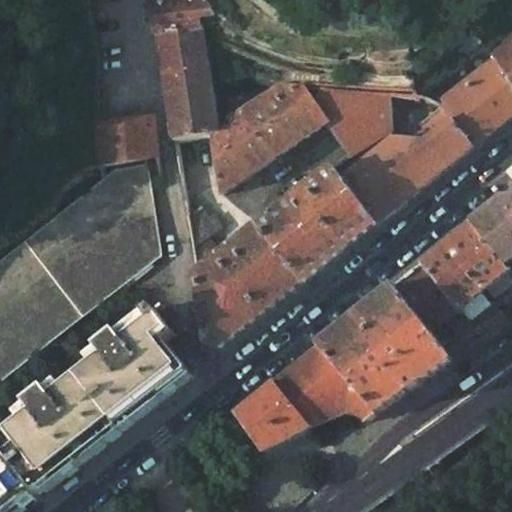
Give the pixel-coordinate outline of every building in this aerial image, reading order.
[(206,0),(190,0),(153,6),(168,103),(174,143),(215,135),(209,91),(199,17),(208,15),(206,0)] [(476,38),(464,48),(474,60),(486,51),(476,38)] [(511,38),(504,45),(506,48),(492,59),(494,62),(511,87),(511,38)] [(441,107),(475,149),(511,118),(511,87),(494,62),(446,102),(433,87),(422,97),(441,107)] [(223,198),(263,170),(327,123),(351,156),(390,125),(386,96),(317,94),(312,101),(307,94),(274,93),(227,122),(229,132),(215,135),(223,198)] [(341,182),(378,228),(475,149),(441,107),(422,97),(413,96),(386,96),(390,125),(418,121),(427,131),(420,137),(390,143),(341,182)] [(152,121),(99,131),(100,168),(158,156),(152,121)] [(215,135),(174,143),(188,222),(202,212),(223,198),(215,135)] [(0,263),(0,385),(163,256),(148,166),(116,173),(0,263)] [(333,171),(261,230),(306,287),(378,228),(341,182),(333,171)] [(511,275),(511,207),(511,209),(504,200),(472,225),(509,271),(511,275)] [(214,221),(208,224),(202,212),(188,222),(196,270),(220,252),(217,244),(232,237),(214,221)] [(472,225),(423,264),(460,311),(481,294),(509,271),(472,225)] [(306,287),(261,230),(198,280),(210,350),(224,354),(306,287)] [(460,311),(423,264),(395,287),(431,334),(447,321),(460,311)] [(431,334),(395,287),(319,348),(376,414),(378,416),(452,362),(431,334)] [(483,340),(504,325),(491,307),(481,294),(460,311),(483,340)] [(107,360),(56,399),(50,391),(30,407),(36,415),(0,443),(0,446),(6,455),(40,497),(193,378),(167,343),(177,335),(156,308),(100,352),(107,360)] [(483,340),(460,311),(447,321),(467,351),(483,340)] [(366,422),(376,414),(319,348),(274,384),(312,430),(342,416),(347,414),(350,413),(352,413),(354,413),(357,414),(359,415),(361,417),(363,418),(364,419),(365,420),(365,421),(366,422)] [(274,384),(216,431),(242,464),(264,453),(285,443),(312,430),(274,384)] [(0,511),(20,511),(40,497),(6,455),(0,459),(0,511)]
